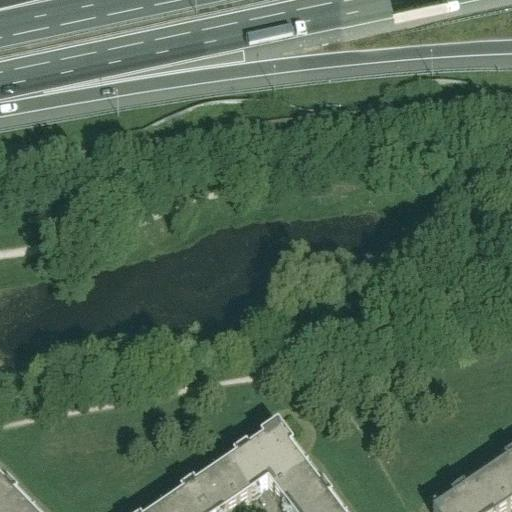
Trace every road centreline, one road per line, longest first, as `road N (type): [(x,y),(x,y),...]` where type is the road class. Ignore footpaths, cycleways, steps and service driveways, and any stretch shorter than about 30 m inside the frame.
road 1 (motorway): [(0,101),(48,102),(204,76),(511,46)]
road 2 (motorway): [(0,83),(400,0)]
road 3 (motorway): [(123,0),(0,25)]
